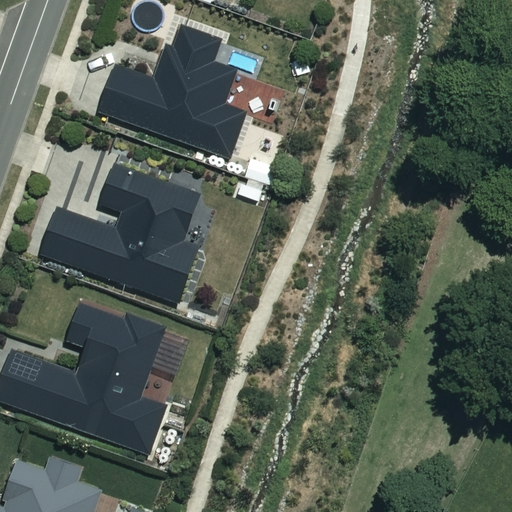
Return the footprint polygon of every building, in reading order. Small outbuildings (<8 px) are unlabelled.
[(222,40),(176,23),(156,80),(118,66),(101,112),(230,159),(247,112),(225,104),(237,71),(213,62),(222,40)] [(282,161),(253,154),(246,178),(276,185),(282,161)] [(114,229),(58,208),(40,256),(178,307),(199,250),(183,244),(202,195),(115,163),(99,207),(119,214),(114,229)] [(143,396),(164,334),(81,305),(68,342),(87,349),(78,374),(12,352),(0,387),(0,403),(149,455),(167,404),(143,396)] [(46,470),(19,461),(3,508),(0,507),(0,511),(91,511),(100,489),(76,481),(81,469),(50,459),(46,470)]
